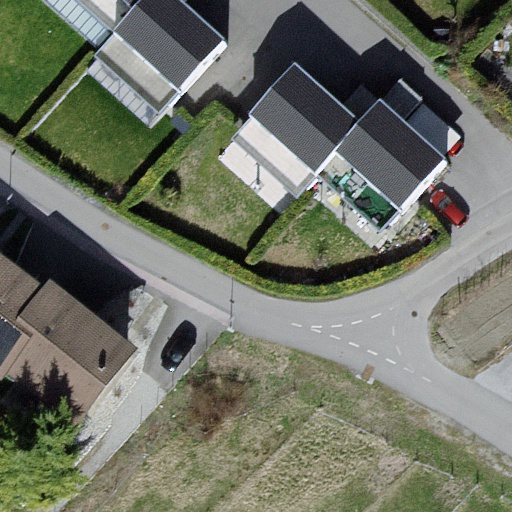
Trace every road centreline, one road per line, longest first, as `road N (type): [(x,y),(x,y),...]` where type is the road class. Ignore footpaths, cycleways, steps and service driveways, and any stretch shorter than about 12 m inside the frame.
road 1 (residential): [(366,335),(204,311),(0,165)]
road 2 (residential): [(511,431),(366,335)]
road 3 (residential): [(366,335),(511,241)]
